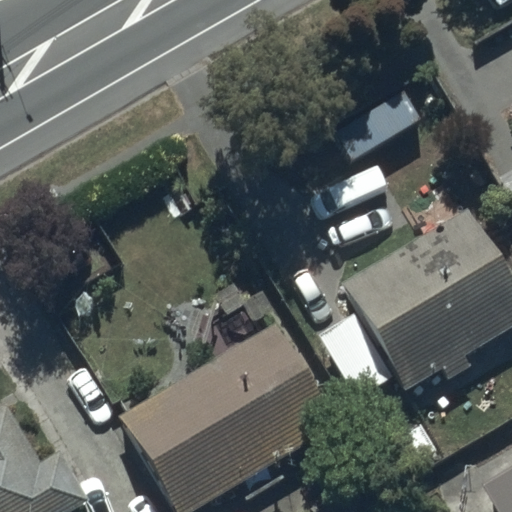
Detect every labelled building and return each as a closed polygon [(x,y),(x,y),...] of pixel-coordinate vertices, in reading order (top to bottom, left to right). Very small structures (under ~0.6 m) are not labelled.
[(511,123),(509,125),(511,131),(511,188),(502,194),(511,212),(511,123)] [(468,230),(340,306),(355,331),(317,354),(354,417),(394,393),(405,412),(442,390),(446,398),(469,384),(464,376),(511,347),(511,295),(509,290),(505,293),(468,230)] [(117,440),(161,511),(224,511),(336,443),(274,343),(117,440)] [(0,511),(81,511),(58,471),(37,483),(4,427),(0,429),(0,511)] [(511,511),(511,488),(480,507),(483,511),(511,511)]
